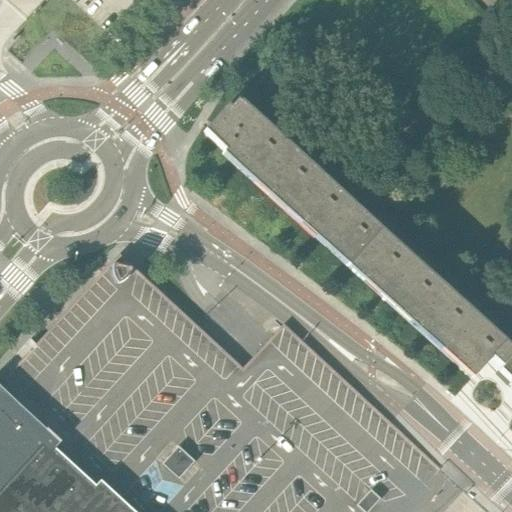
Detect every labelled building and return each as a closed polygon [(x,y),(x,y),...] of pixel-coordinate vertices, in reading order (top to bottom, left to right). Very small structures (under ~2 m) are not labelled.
[(511,349),(236,101),(228,110),(225,108),(202,132),(224,152),(221,155),(470,380),(478,370),(489,359),(500,368),(493,375),(506,386),(511,380),(511,386),(509,389),(511,392),(511,349)] [(0,483),(47,431),(0,388),(0,483)] [(47,431),(0,483),(0,511),(132,511),(100,482),(91,491),(50,452),(59,442),(47,431)] [(176,447),(161,464),(177,479),(193,462),(176,447)] [(369,491),(356,505),(362,511),(366,511),(378,500),(369,491)]
